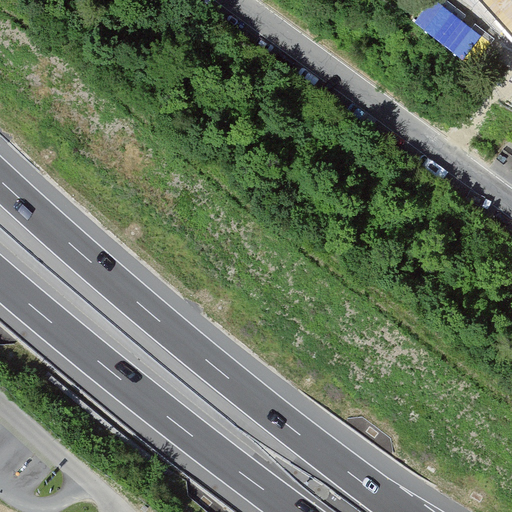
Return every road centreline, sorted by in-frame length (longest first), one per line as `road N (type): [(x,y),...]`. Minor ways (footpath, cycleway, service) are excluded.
road 1 (motorway): [(402,511),(136,300),(0,178)]
road 2 (motorway): [(0,279),(289,511)]
road 3 (residential): [(511,205),(233,0)]
